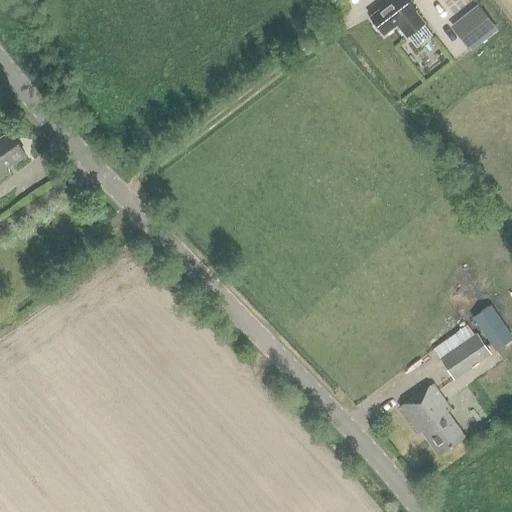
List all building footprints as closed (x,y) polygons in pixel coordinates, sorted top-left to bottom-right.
[(384,35),(397,24),(407,37),(424,23),(414,11),(415,10),(409,3),(412,0),(392,0),(370,18),(384,35)] [(466,17),(453,27),(470,49),(495,30),(482,12),(470,22),(466,17)] [(0,178),(10,172),(8,168),(26,155),(10,133),(0,139),(0,178)] [(496,350),(511,338),(511,336),(490,306),(474,318),(496,350)] [(467,326),(433,349),(454,380),(491,355),(490,352),(479,336),(477,333),(474,335),(467,326)] [(437,456),(464,437),(447,412),(451,409),(433,384),(398,407),(416,435),(421,432),(437,456)]
